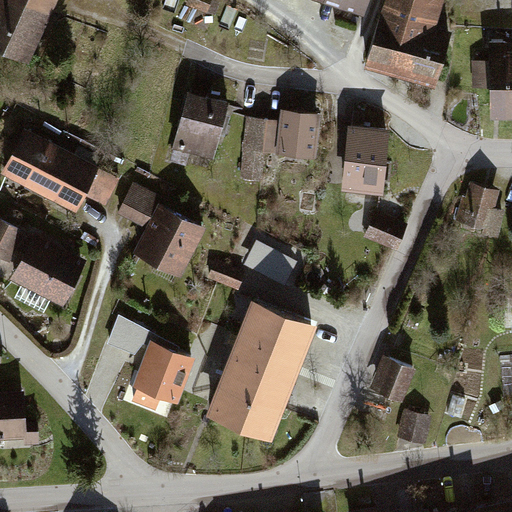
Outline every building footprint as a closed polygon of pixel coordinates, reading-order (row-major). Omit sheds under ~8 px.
[(0,0),(0,37),(33,50),(52,0),(0,0)] [(384,0),(367,57),(434,78),(450,28),(436,24),(443,0),(384,0)] [(511,37),(493,37),(494,119),(511,118),(511,37)] [(225,103),(184,94),(173,151),(214,159),(225,103)] [(279,116),(247,112),(240,176),(263,179),(266,149),(315,155),(320,108),(281,103),(279,116)] [(350,125),(343,183),(382,187),(389,130),(350,125)] [(17,126),(0,156),(0,166),(79,210),(100,172),(17,126)] [(107,171),(97,192),(109,198),(119,177),(107,171)] [(470,179),(456,217),(488,229),(502,191),(470,179)] [(133,180),(117,207),(148,226),(130,254),(174,280),(208,225),(133,180)] [(404,223),(374,210),(363,234),(394,247),(404,223)] [(0,216),(0,246),(18,254),(28,228),(0,216)] [(257,234),(249,261),(292,274),(300,247),(257,234)] [(28,239),(10,279),(69,305),(86,265),(28,239)] [(254,308),(216,411),(270,431),(308,328),(254,308)] [(151,342),(124,404),(164,422),(192,360),(151,342)] [(387,358),(374,387),(395,396),(408,366),(387,358)] [(0,440),(24,440),(22,394),(0,393),(0,440)] [(430,422),(407,414),(400,433),(423,441),(430,422)] [(379,511),(379,508),(357,511),(511,511),(511,503),(478,511),(474,511),(379,511)]
